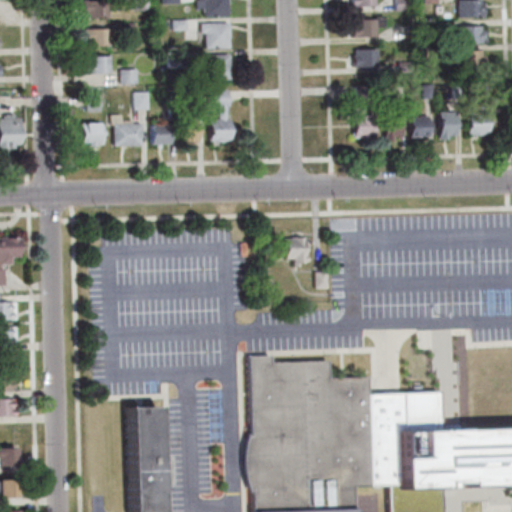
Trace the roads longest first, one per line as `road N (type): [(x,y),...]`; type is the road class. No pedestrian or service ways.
road 1 (residential): [(55,511),(39,0)]
road 2 (residential): [(511,182),(0,195)]
road 3 (residential): [(291,189),(285,0)]
